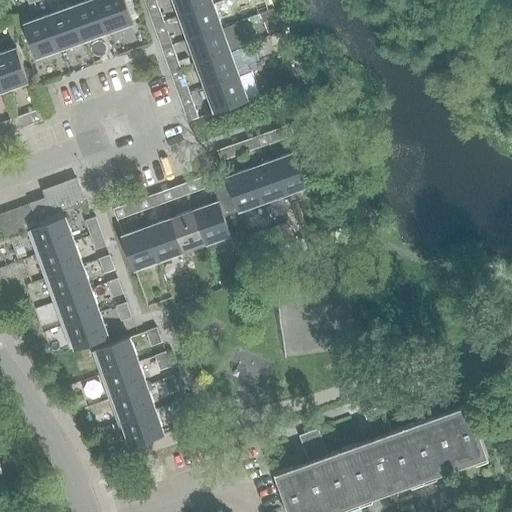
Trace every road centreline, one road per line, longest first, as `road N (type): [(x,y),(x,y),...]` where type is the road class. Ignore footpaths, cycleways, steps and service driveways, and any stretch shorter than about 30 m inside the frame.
road 1 (residential): [(85,511),(49,434),(0,368)]
road 2 (residential): [(148,140),(0,185)]
